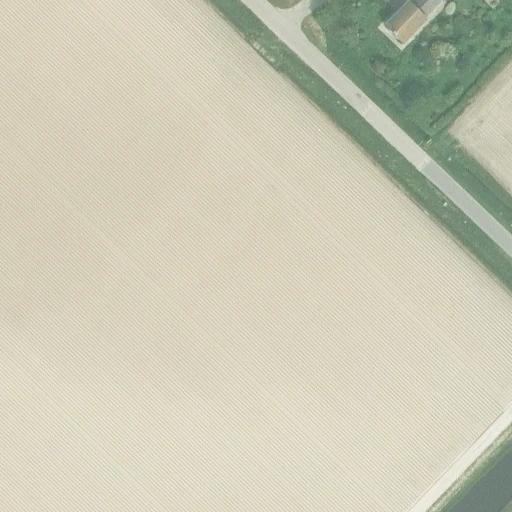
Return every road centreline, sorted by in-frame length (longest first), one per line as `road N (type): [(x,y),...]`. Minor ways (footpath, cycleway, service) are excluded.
road 1 (residential): [(413,155),(252,0)]
road 2 (unclassified): [(511,247),(413,155)]
